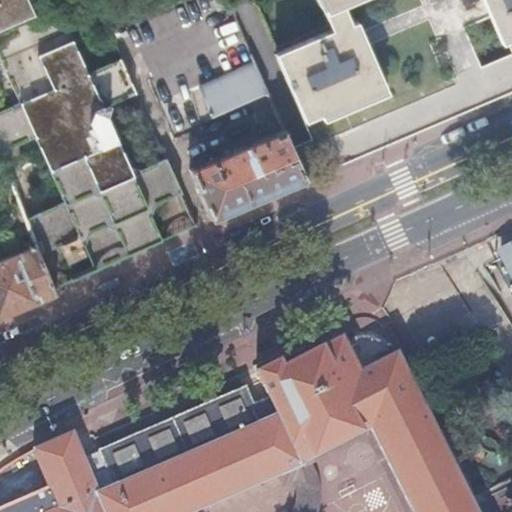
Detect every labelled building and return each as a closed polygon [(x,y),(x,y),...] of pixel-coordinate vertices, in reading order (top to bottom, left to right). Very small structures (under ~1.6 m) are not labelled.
[(28,0),(0,0),(0,28),(35,13),(28,0)] [(433,122),(472,105),(453,60),(380,91),(350,22),(343,25),(334,3),(341,0),(310,0),(313,5),(317,3),(327,27),(277,48),(279,53),(273,55),(294,99),(305,126),(338,111),(358,155),(405,135),(433,122)] [(511,0),(477,0),(496,42),(504,39),(511,35),(511,0)] [(62,196),(25,211),(39,245),(38,246),(39,250),(78,234),(92,269),(163,240),(152,215),(158,200),(182,191),(166,154),(143,163),(129,157),(109,110),(115,96),(136,88),(120,54),(91,65),(77,31),(42,46),(56,80),(0,102),(0,143),(35,130),(62,196)] [(472,105),(511,88),(511,35),(504,39),(511,54),(478,68),(470,51),(452,59),(453,60),(472,105)] [(300,128),(305,126),(294,99),(273,55),(279,53),(277,48),(267,53),(300,128)] [(212,113),(266,90),(254,61),(200,85),(212,113)] [(323,171),(358,155),(338,111),(305,126),(312,144),(323,171)] [(305,178),(294,151),(283,128),(192,168),(214,219),(235,209),(305,178)] [(316,174),(323,171),(312,144),(303,148),(294,151),(305,178),(316,174)] [(511,235),(497,243),(511,274),(511,235)] [(38,246),(0,261),(0,317),(56,294),(39,250),(38,246)] [(100,493),(74,434),(35,452),(55,498),(21,511),(200,511),(302,469),(300,466),(370,432),(410,511),(476,511),(398,358),(359,375),(342,344),(283,370),(279,363),(255,373),(268,400),(252,408),(243,390),(101,453),(115,486),(100,493)]
